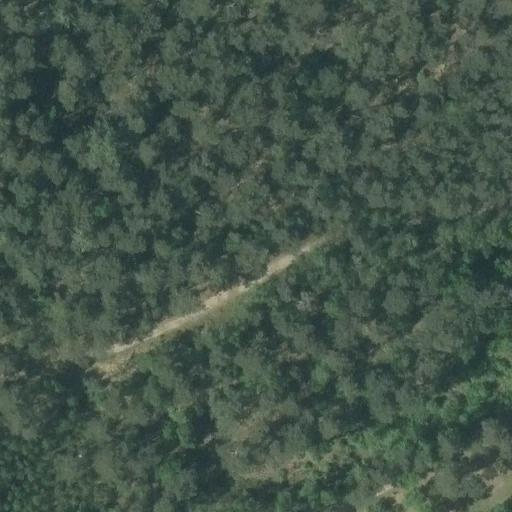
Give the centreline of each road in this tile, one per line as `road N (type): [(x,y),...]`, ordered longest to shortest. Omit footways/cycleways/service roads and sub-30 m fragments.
road 1 (track): [(511,204),(325,235),(139,348),(0,374)]
road 2 (track): [(345,511),(511,412)]
